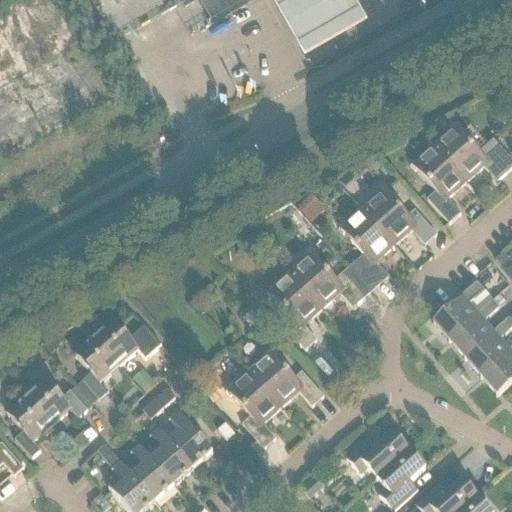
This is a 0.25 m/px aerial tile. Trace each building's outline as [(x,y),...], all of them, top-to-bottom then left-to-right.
[(195,0),(210,26),(256,0),(195,0)] [(352,0),(268,0),(306,65),(369,30),(352,0)] [(433,151),(465,187),(483,171),(496,186),(511,171),(511,166),(492,145),(477,158),(455,132),(433,151)] [(447,202),(465,187),(433,151),(412,170),(435,195),(426,203),(448,228),(460,217),(447,202)] [(361,214),(393,250),(411,234),(424,249),(436,239),(414,214),(406,221),(383,195),(361,214)] [(310,197),(296,210),(301,216),(315,203),(310,197)] [(375,266),(393,250),(361,214),(340,233),(363,259),(348,272),(370,297),(388,281),(375,266)] [(511,287),(511,264),(504,255),(493,265),(511,287)] [(370,297),(348,272),(334,285),(311,259),(289,278),(321,314),(339,298),(352,313),(370,297)] [(303,330),(321,314),(289,278),(268,297),(291,322),(282,330),(304,355),(316,344),(303,330)] [(432,327),(449,345),(478,319),(476,317),(467,307),(483,293),(476,286),(460,300),(461,302),(432,327)] [(498,299),(492,304),(498,311),(504,306),(498,299)] [(494,337),(492,335),(483,325),(498,311),(492,304),(476,317),(478,319),(449,345),(464,363),(494,337)] [(510,355),(508,353),(499,343),(511,331),(511,327),(508,322),(492,335),(494,337),(464,363),(480,381),(510,355)] [(93,343),(119,372),(137,355),(145,364),(161,350),(144,330),(128,344),(112,326),(93,343)] [(101,388),(119,372),(93,343),(74,360),(90,378),(82,385),(97,403),(99,404),(108,396),(101,388)] [(511,349),(508,353),(510,355),(480,381),(496,400),(511,386),(511,349)] [(248,377),(280,412),(298,396),(311,411),(323,401),(301,376),(293,383),(270,358),(248,377)] [(139,377),(132,383),(145,397),(145,398),(152,391),(139,377)] [(262,428),(280,412),(248,377),(227,395),(250,421),(242,428),(264,453),(275,443),(262,428)] [(87,415),(84,412),(71,397),(70,395),(61,403),(45,385),(26,402),(52,431),(70,415),(78,423),(87,415)] [(82,385),(75,391),(77,392),(90,407),(91,408),(97,403),(82,385)] [(77,392),(71,397),(84,412),(90,407),(77,392)] [(150,424),(175,403),(167,393),(142,415),(150,424)] [(33,447),(52,431),(26,402),(6,419),(22,437),(14,444),(31,464),(41,455),(33,447)] [(168,424),(177,434),(166,443),(166,444),(192,474),(212,457),(177,417),(168,424)] [(226,445),(234,438),(224,428),(217,434),(226,445)] [(149,440),(158,450),(147,460),(173,491),(192,474),(166,444),(166,443),(158,433),(149,440)] [(376,484),(408,455),(392,437),(377,451),(370,442),(345,463),(360,480),(367,474),(376,484)] [(0,465),(14,481),(23,473),(1,447),(0,448),(0,465)] [(112,473),(119,467),(104,449),(97,456),(112,473)] [(147,460),(139,450),(131,457),(139,467),(129,476),(128,477),(155,507),(173,491),(147,460)] [(408,455),(376,484),(385,494),(378,500),(388,511),(397,511),(417,495),(409,486),(424,473),(408,455)] [(128,477),(129,476),(120,466),(119,467),(112,473),(112,474),(119,483),(108,493),(124,511),(148,511),(155,507),(128,477)] [(307,503),(321,492),(313,482),(299,493),(307,503)] [(465,511),(477,501),(461,483),(446,497),(438,488),(414,510),(416,511),(465,511)] [(486,511),(477,501),(465,511),(486,511)]
